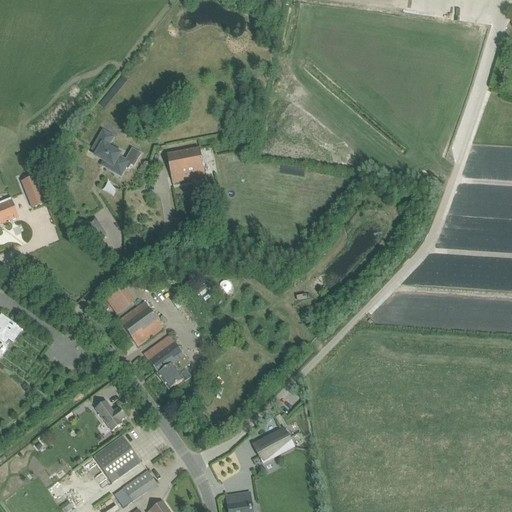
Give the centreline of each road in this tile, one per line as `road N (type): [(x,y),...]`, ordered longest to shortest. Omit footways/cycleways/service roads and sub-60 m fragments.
road 1 (unclassified): [(193,466),(259,419),(416,256),(439,216),(507,7)]
road 2 (tertiary): [(193,466),(94,334),(0,267)]
